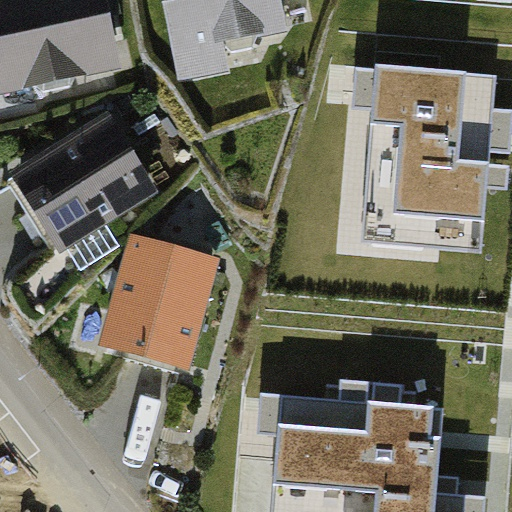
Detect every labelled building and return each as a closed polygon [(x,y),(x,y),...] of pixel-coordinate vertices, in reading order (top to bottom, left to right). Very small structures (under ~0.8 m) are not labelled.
[(106,0),(0,0),(0,84),(118,61),(106,0)] [(163,0),(174,61),(297,38),(289,0),(163,0)] [(496,85),(380,77),(369,225),(488,233),(493,161),(511,163),(511,157),(511,120),(493,119),(496,85)] [(150,199),(105,130),(23,183),(67,252),(150,199)] [(215,269),(141,247),(110,350),(184,372),(215,269)] [(341,408),(287,403),(278,511),(488,511),(489,508),(441,504),(448,413),(404,410),(405,391),(342,386),(341,408)]
